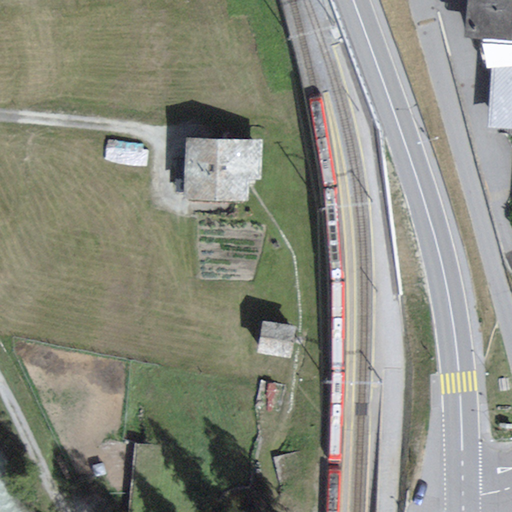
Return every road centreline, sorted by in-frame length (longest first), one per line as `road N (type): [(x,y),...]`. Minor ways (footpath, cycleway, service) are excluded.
road 1 (secondary): [(352,0),(439,254),(456,351),(462,498)]
road 2 (unclassified): [(420,0),(511,318)]
road 3 (track): [(0,119),(165,138)]
road 4 (track): [(63,511),(0,385)]
